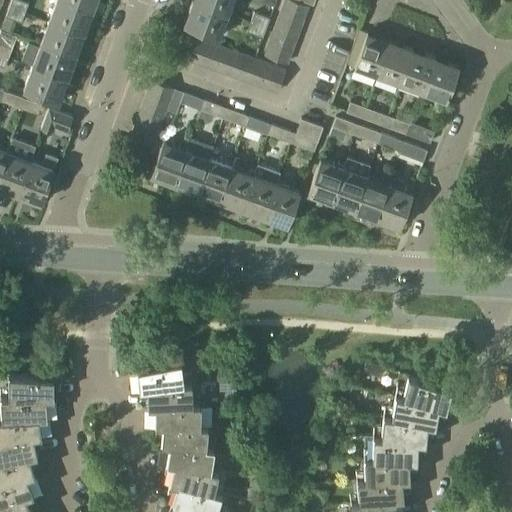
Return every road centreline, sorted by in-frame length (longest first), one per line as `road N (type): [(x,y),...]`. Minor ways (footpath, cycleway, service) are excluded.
road 1 (tertiary): [(102,257),(417,279)]
road 2 (residential): [(121,55),(287,118),(334,0)]
road 3 (residential): [(417,279),(412,263),(485,57)]
road 4 (residential): [(62,254),(65,209),(121,55)]
road 5 (residential): [(149,511),(146,451),(119,384),(94,369)]
road 6 (residential): [(62,511),(76,413),(94,369)]
road 7 (residential): [(420,511),(476,395)]
road 8 (residential): [(509,511),(504,448),(476,395)]
